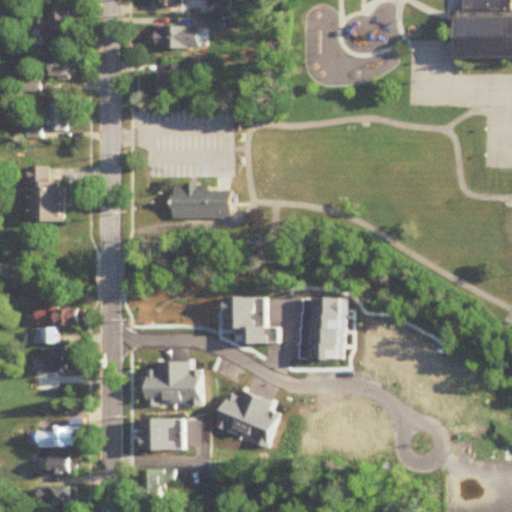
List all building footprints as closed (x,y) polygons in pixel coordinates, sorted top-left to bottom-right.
[(511,0),(467,0),(467,9),(454,13),(459,28),(459,59),(511,58),(511,0)] [(45,31),(45,46),(67,46),(67,13),(53,13),(53,19),(40,19),(40,31),(45,31)] [(202,27),(157,27),(157,49),(202,49),(202,27)] [(72,59),(52,59),(52,80),(72,80),(72,59)] [(158,96),(185,96),(185,71),(158,71),(158,96)] [(71,105),(50,105),(50,133),(71,133),(71,105)] [(31,167),(32,223),(65,223),(65,182),(51,182),(51,167),(31,167)] [(174,220),(233,221),(233,189),(175,188),(174,220)] [(59,346),(60,326),(84,326),(84,306),(38,306),(38,328),(34,328),(34,345),(59,346)] [(200,459),(308,459),(308,393),(290,393),(290,362),(321,362),(321,336),(248,336),(248,329),(232,329),(232,319),(201,319),(200,353),(188,353),(187,380),(200,380),(200,459)] [(45,372),(83,370),(82,348),(44,350),(45,372)] [(138,366),(138,391),(174,391),(174,366),(138,366)] [(348,431),(418,431),(418,387),(348,387),(348,431)] [(141,457),(171,457),(171,426),(141,426),(141,457)] [(40,430),(40,449),(81,449),(81,430),(40,430)] [(78,476),(78,460),(49,460),(49,476),(78,476)] [(177,470),(146,470),(146,495),(166,495),(166,487),(177,487),(177,470)] [(55,508),(78,508),(78,488),(41,488),(41,502),(55,502),(55,508)]
